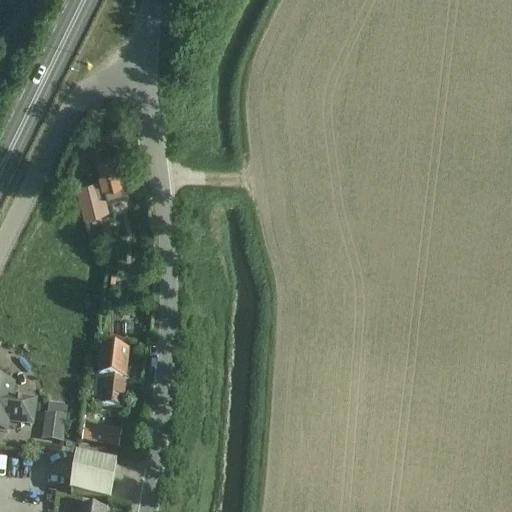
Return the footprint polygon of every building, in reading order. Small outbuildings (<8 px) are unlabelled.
[(105,154),(102,145),(90,148),(92,158),(96,157),(107,200),(129,195),(118,151),(105,154)] [(85,216),(107,211),(100,181),(78,186),(85,216)] [(88,232),(87,232),(90,241),(91,241),(98,239),(96,230),(88,232)] [(126,381),(130,351),(102,348),(99,375),(94,375),(91,404),(123,408),(126,381)] [(33,429),(36,400),(14,398),(15,386),(0,384),(0,431),(9,432),(9,426),(33,429)] [(62,446),(66,418),(55,417),(44,415),(40,443),(62,446)] [(121,435),(95,430),(94,434),(86,433),(84,443),(119,449),(121,435)] [(110,502),(116,465),(77,459),(71,495),(110,502)]
